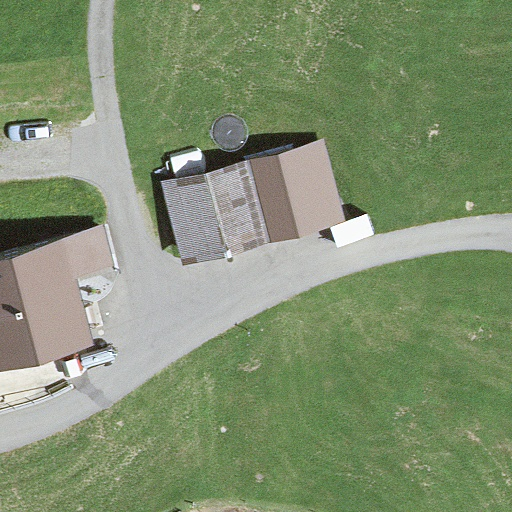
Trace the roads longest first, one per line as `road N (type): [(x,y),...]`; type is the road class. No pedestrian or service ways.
road 1 (track): [(0,436),(30,430),(106,389),(177,324),(337,259),(511,233)]
road 2 (track): [(177,324),(113,134),(101,49),(104,0)]
